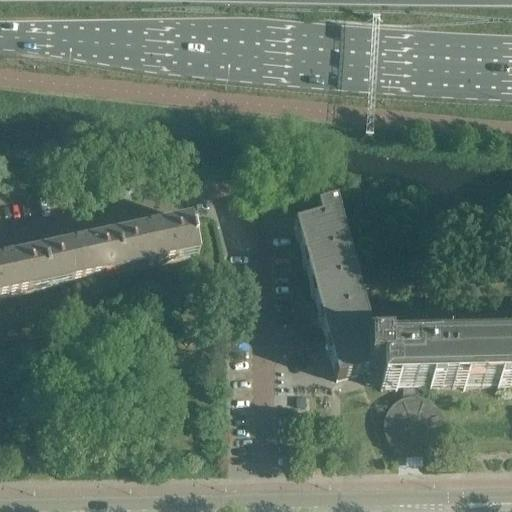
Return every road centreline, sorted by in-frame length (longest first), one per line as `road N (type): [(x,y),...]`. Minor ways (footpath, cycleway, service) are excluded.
road 1 (residential): [(0,241),(208,193),(250,202),(260,231),(267,511)]
road 2 (primary): [(0,36),(511,74)]
road 3 (tertiary): [(437,508),(267,511)]
